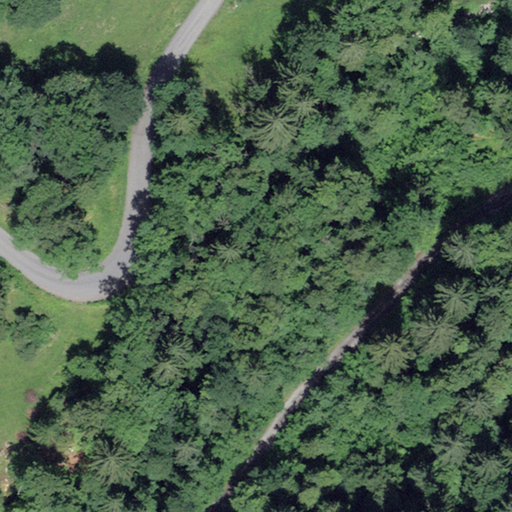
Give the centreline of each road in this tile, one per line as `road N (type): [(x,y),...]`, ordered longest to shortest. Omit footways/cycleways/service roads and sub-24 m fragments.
road 1 (unclassified): [(208,0),(158,80),(141,145),(136,241),(120,277),(88,289),(54,282),(0,241)]
road 2 (track): [(199,511),(425,272)]
